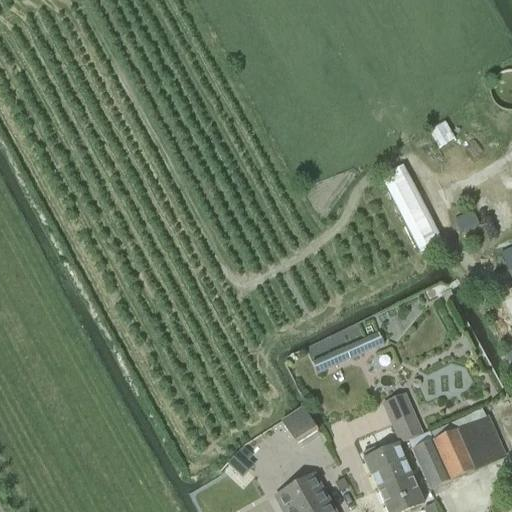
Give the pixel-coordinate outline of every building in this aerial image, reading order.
[(511,76),(509,74),(502,72),(495,73),(488,77),(484,83),(482,87),(482,91),(483,98),(485,101),(487,104),(493,109),(500,110),(507,109),(510,108),(511,106),(511,76)] [(440,149),(455,141),(446,123),(430,131),(440,149)] [(412,262),(431,251),(393,183),(374,194),(412,262)] [(472,213),(454,221),(460,235),(478,227),(472,213)] [(511,282),(511,249),(499,255),(511,282)] [(315,376),(382,347),(377,335),(310,364),(315,376)] [(377,358),(383,372),(398,365),(391,351),(377,358)] [(501,358),(500,358),(510,379),(511,378),(511,351),(505,356),(501,358)] [(400,445),(421,436),(404,396),(382,406),(400,445)] [(298,450),(319,437),(303,412),(282,425),(298,450)] [(429,437),(408,446),(411,452),(429,492),(472,473),(505,458),(487,418),(454,433),(432,443),(429,437)] [(376,493),(410,478),(397,448),(380,455),(377,449),(361,456),(363,462),(376,493)] [(234,457),(225,466),(240,479),(252,466),(246,461),(250,457),(242,450),(241,449),(237,453),(234,457)] [(311,499),(322,494),(313,478),(276,499),(283,511),(311,511),(316,509),(311,499)] [(410,478),(376,493),(384,511),(409,511),(422,507),(410,478)] [(340,493),(346,489),(342,481),(335,485),(340,493)] [(332,511),(322,494),(311,499),(316,509),(311,511),(332,511)]
